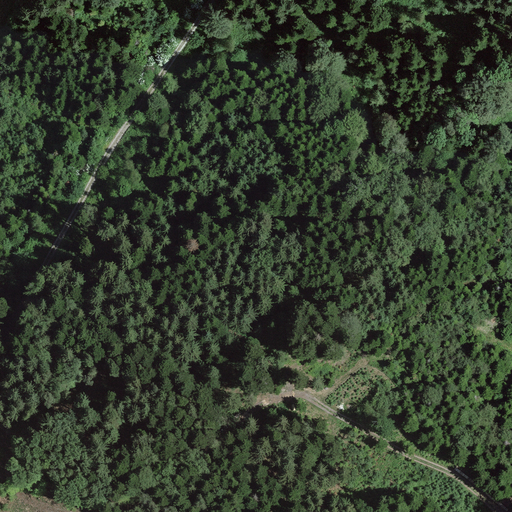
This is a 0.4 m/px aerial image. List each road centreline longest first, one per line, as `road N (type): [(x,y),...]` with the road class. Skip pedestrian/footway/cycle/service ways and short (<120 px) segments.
road 1 (track): [(503,511),(461,478),(291,387),(181,458),(0,419)]
road 2 (track): [(214,0),(35,278),(0,374)]
